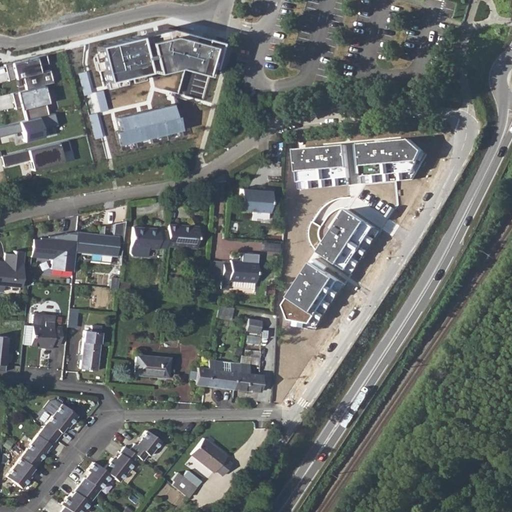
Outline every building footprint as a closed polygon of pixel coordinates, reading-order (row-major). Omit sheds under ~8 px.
[(176,68),(208,76),(217,43),(168,29),(98,46),(108,89),(116,87),(115,83),(176,68)] [(47,55),(6,65),(10,80),(25,76),(28,89),(47,85),(55,82),(51,70),(44,72),(42,64),(49,62),(47,55)] [(47,85),(28,89),(19,92),(27,119),(49,114),(47,106),(52,104),(47,85)] [(177,130),(171,104),(116,117),(119,130),(115,131),(119,145),(177,130)] [(27,119),(0,125),(0,136),(20,131),(23,141),(42,136),(40,129),(55,125),(52,113),(49,114),(27,119)] [(404,138),(354,145),(358,181),(408,178),(416,150),(404,138)] [(66,140),(0,156),(3,166),(28,160),(31,170),(62,162),(59,152),(69,149),(66,140)] [(341,145),(289,150),(295,190),(346,184),(341,145)] [(239,189),(237,210),(252,211),(251,220),(255,220),(255,218),(267,218),(269,192),(239,189)] [(341,209),(315,252),(351,276),(378,230),(341,209)] [(77,231),(75,253),(120,256),(125,220),(115,224),(113,236),(77,231)] [(166,231),(165,247),(195,249),(197,227),(167,225),(166,231)] [(157,248),(165,249),(165,247),(166,231),(158,231),(158,229),(131,227),(129,253),(132,257),(147,258),(147,249),(157,249),(157,248)] [(73,270),(75,253),(77,231),(49,235),(49,238),(33,236),(31,256),(52,258),(51,268),(73,270)] [(0,291),(2,292),(3,286),(20,288),(24,252),(14,251),(13,254),(5,254),(4,264),(1,266),(0,265),(0,291)] [(224,281),(223,290),(230,291),(230,282),(257,283),(259,255),(244,253),(243,262),(232,261),(232,263),(225,263),(225,266),(224,281)] [(308,261),(280,305),(286,320),(306,323),(316,328),(345,284),(308,261)] [(224,281),(225,266),(206,265),(205,280),(224,281)] [(216,312),(214,318),(229,320),(231,308),(216,306),(216,312)] [(68,310),(66,327),(74,328),(76,311),(68,310)] [(43,347),(49,348),(52,319),(43,318),(43,325),(30,324),(28,344),(43,346),(43,347)] [(52,319),(49,348),(51,348),(51,342),(58,343),(59,323),(53,322),(53,319),(52,319)] [(249,320),(247,331),(260,332),(262,321),(249,320)] [(83,331),(79,370),(95,371),(100,331),(100,327),(90,326),(90,332),(83,331)] [(243,360),(256,364),(259,354),(246,350),(243,360)] [(133,375),(157,377),(157,374),(166,375),(168,358),(135,355),(133,375)] [(206,368),(204,387),(231,390),(233,372),(237,372),(238,364),(229,362),(227,371),(219,370),(220,361),(207,359),(206,368)] [(233,372),(231,390),(257,394),(260,375),(247,374),(248,365),(238,364),(237,372),(233,372)] [(193,380),(193,386),(204,387),(206,368),(195,367),(195,373),(190,372),(189,379),(193,380)] [(60,404),(41,428),(55,439),(65,426),(66,428),(76,416),(60,404)] [(55,439),(41,428),(23,451),(24,451),(37,462),(55,439)] [(132,442),(126,449),(137,457),(140,459),(144,452),(147,454),(158,440),(143,429),(133,443),(132,442)] [(201,439),(189,455),(211,473),(214,470),(221,475),(229,465),(222,459),(224,456),(201,439)] [(112,458),(102,470),(109,475),(118,482),(137,457),(126,449),(124,447),(114,460),(112,458)] [(37,462),(24,451),(5,476),(20,488),(29,476),(28,475),(33,468),(32,468),(37,462)] [(88,471),(78,484),(93,496),(109,475),(102,470),(92,462),(86,470),(88,471)] [(175,481),(172,484),(188,498),(202,482),(188,471),(184,477),(178,473),(173,480),(175,481)] [(81,511),(93,496),(78,484),(68,498),(66,496),(60,504),(64,507),(70,511),(81,511)]
